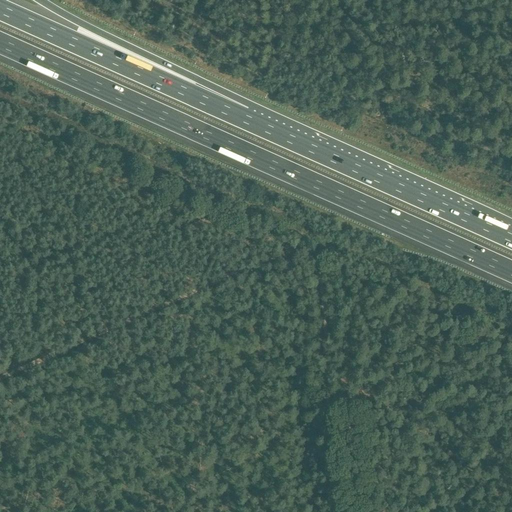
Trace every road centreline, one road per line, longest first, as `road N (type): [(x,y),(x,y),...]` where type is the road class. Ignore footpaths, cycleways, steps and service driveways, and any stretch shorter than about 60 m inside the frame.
road 1 (track): [(0,375),(297,247),(315,249),(330,398),(352,428),(359,511)]
road 2 (motorway): [(0,43),(511,272)]
road 3 (motorway): [(416,194),(0,9)]
road 4 (motorway): [(416,194),(41,0)]
